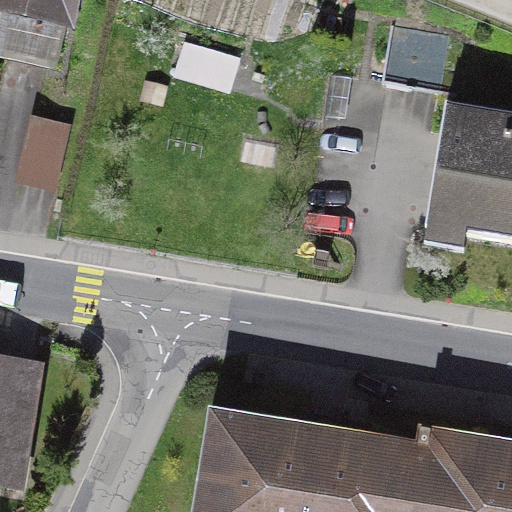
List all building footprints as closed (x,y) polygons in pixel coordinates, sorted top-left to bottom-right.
[(0,0),(10,2),(0,44),(0,49),(57,63),(71,0),(0,0)] [(391,25),(382,84),(439,93),(448,34),(391,25)] [(511,117),(446,107),(426,229),(511,242),(511,117)] [(20,181),(52,188),(65,130),(33,122),(20,181)] [(0,483),(16,486),(35,368),(0,362),(0,483)] [(416,511),(426,449),(418,447),(210,414),(194,511),(416,511)] [(426,449),(416,511),(511,511),(511,447),(421,432),(418,447),(426,449)]
